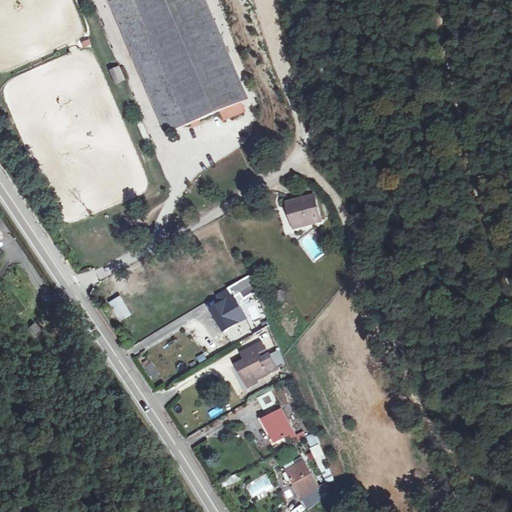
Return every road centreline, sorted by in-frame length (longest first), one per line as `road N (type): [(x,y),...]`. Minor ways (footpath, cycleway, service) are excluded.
road 1 (track): [(299,164),(337,202),(380,323),(429,423),(511,491)]
road 2 (tertiary): [(217,511),(0,184)]
road 3 (track): [(511,287),(470,175),(440,0)]
road 4 (unknown): [(168,238),(181,186),(100,0)]
